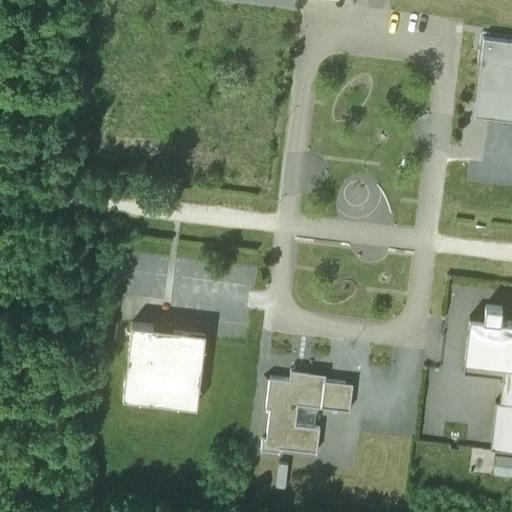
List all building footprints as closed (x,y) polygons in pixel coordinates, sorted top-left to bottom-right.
[(511,41),(483,38),(480,61),(483,62),(478,104),(511,107),(511,41)] [(217,280),(217,292),(255,292),(255,264),(211,264),(211,280),(217,280)] [(489,305),(488,317),(506,320),(507,307),(489,305)] [(501,375),(491,445),(511,448),(511,321),(470,316),(462,369),(501,375)] [(173,336),(152,334),(153,324),(131,321),(127,356),(132,356),(130,365),(129,374),(125,373),(122,395),(144,398),(145,391),(150,392),(149,399),(196,404),(199,382),(192,382),(193,376),(199,377),(204,340),(205,331),(174,327),(173,336)] [(352,382),(325,379),(325,373),(308,371),(307,380),(269,376),(265,407),(269,407),(265,438),(261,438),(260,448),(279,451),(279,447),(316,451),(319,426),(295,423),(297,403),(349,409),(352,382)] [(511,448),(476,444),(473,466),(511,471),(511,448)]
